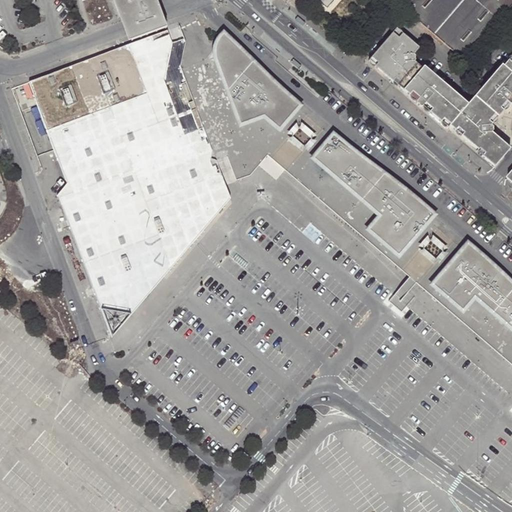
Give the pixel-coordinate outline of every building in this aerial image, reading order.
[(113,0),(122,21),(124,29),(127,36),(129,40),(166,27),(165,23),(162,16),(156,0),(151,0),(150,1),(149,0),(113,0)] [(511,0),(411,0),(405,8),(466,60),(511,5),(511,0)] [(108,327),(227,189),(217,161),(180,67),(186,42),(179,24),(174,26),(30,80),(67,182),(59,192),(108,327)] [(400,28),(397,29),(393,34),(399,38),(403,34),(404,31),(400,28)] [(494,130),(492,126),(510,104),(511,104),(511,57),(504,67),(502,65),(469,104),(467,103),(466,103),(424,67),(423,68),(415,62),(416,61),(416,55),(415,54),(420,48),(403,34),(399,38),(393,34),(373,58),(379,63),(377,67),(419,102),(417,103),(422,107),(423,106),(448,128),(450,126),(466,140),(479,150),(477,152),(497,169),(511,151),(511,150),(492,133),(494,130)] [(511,291),(237,55),(202,62),(180,67),(217,161),(227,158),(236,183),(262,151),(268,156),(414,281),(511,366),(511,291)] [(370,61),(377,67),(379,63),(373,58),(370,61)] [(250,178),(268,156),(262,151),(236,183),(250,178)] [(227,189),(108,327),(111,335),(231,196),(227,189)]
